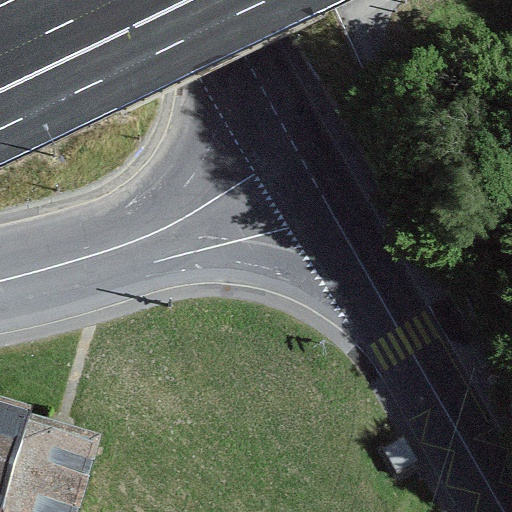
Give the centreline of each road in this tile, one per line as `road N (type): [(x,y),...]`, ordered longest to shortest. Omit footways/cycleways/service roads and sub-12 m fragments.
road 1 (tertiary): [(504,511),(303,161)]
road 2 (tertiary): [(0,279),(155,232),(303,161)]
road 3 (primary): [(0,90),(189,0)]
road 4 (tertiary): [(303,161),(215,0)]
